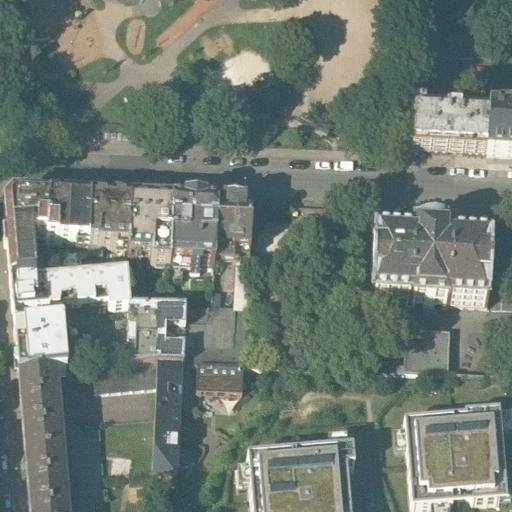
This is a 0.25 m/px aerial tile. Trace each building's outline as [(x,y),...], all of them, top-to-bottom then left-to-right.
[(492,32),(411,29),(411,56),(491,58),(492,32)] [(408,108),(407,152),(455,154),(488,155),(488,115),(425,113),(425,108),(408,108)] [(511,110),(488,110),(488,115),(488,155),(511,156),(511,110)] [(31,241),(44,241),(45,202),(40,202),(10,200),(3,206),(10,283),(33,281),(31,241)] [(45,202),(44,241),(44,245),(87,248),(89,204),(49,202),(45,202)] [(91,204),(89,204),(87,248),(97,247),(101,252),(126,254),(129,206),(91,204)] [(166,208),(129,206),(126,254),(126,266),(170,268),(172,208),(166,208)] [(210,210),(172,208),(170,268),(187,268),(187,275),(199,275),(199,270),(212,270),(212,263),(215,210),(210,210)] [(219,210),(215,210),(212,263),(234,264),(246,265),(249,211),(219,210)] [(408,241),(371,240),(369,304),(484,308),(486,244),(448,243),(449,233),(408,231),(408,241)] [(243,368),(246,265),(234,264),(233,312),(184,310),(181,366),(196,367),(243,368)] [(10,283),(12,312),(107,304),(108,311),(128,310),(128,308),(126,273),(33,281),(10,283)] [(184,310),(128,308),(128,310),(125,368),(157,365),(181,366),(184,310)] [(14,330),(18,376),(55,374),(65,373),(63,349),(74,348),(71,324),(14,330)] [(447,334),(404,331),(403,374),(447,376),(447,334)] [(125,368),(93,371),(94,393),(156,388),(157,365),(125,368)] [(181,366),(157,365),(156,388),(152,478),(175,480),(181,366)] [(243,368),(196,367),(195,395),(241,396),(243,368)] [(66,511),(55,374),(18,376),(29,511),(66,511)] [(498,415),(403,426),(414,508),(509,496),(498,415)] [(350,511),(343,449),(249,461),(254,511),(350,511)]
